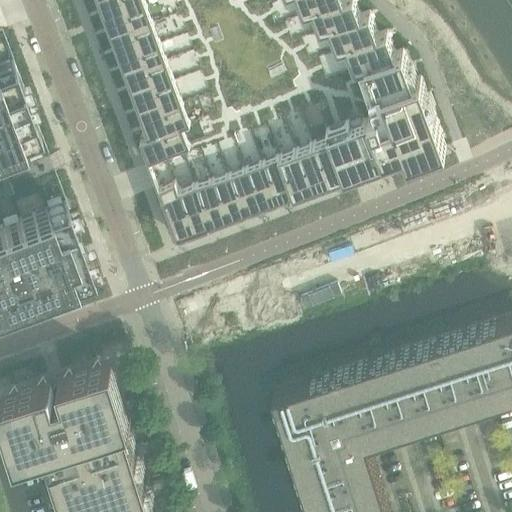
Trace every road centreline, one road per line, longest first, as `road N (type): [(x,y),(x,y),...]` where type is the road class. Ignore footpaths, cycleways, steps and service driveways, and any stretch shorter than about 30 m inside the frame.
road 1 (residential): [(32,0),(141,297)]
road 2 (residential): [(215,511),(141,297)]
road 3 (unclassified): [(0,348),(141,297)]
